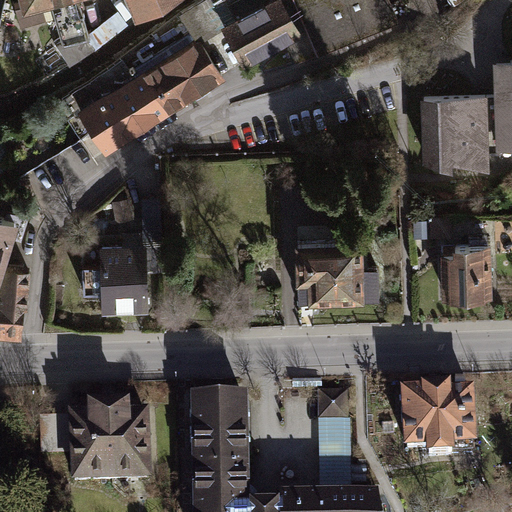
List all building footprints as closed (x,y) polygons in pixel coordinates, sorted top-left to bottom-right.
[(20,0),(20,1),(24,13),(43,8),(52,5),(62,40),(54,45),(71,65),(95,48),(88,40),(91,39),(89,32),(80,0),(20,0)] [(160,0),(134,0),(139,10),(160,0)] [(295,0),(270,0),(230,19),(249,58),(309,29),(295,0)] [(383,0),(300,0),(320,50),(392,21),(383,0)] [(24,13),(20,1),(14,3),(21,29),(47,21),(43,8),(24,13)] [(118,10),(89,32),(91,39),(88,40),(95,48),(129,24),(118,10)] [(122,56),(65,97),(75,113),(90,134),(105,157),(224,80),(183,18),(122,56)] [(489,94),(423,97),(425,165),(455,171),(455,162),(491,172),(491,153),(508,153),(508,149),(511,148),(511,60),(494,61),(496,98),(489,98),(489,94)] [(6,158),(18,177),(90,134),(75,113),(68,119),(72,124),(6,158)] [(130,198),(113,202),(117,223),(134,219),(130,198)] [(162,199),(147,199),(148,245),(149,271),(164,271),(162,199)] [(451,216),(431,217),(432,238),(452,237),(451,216)] [(18,224),(0,218),(0,284),(5,269),(18,224)] [(430,221),(414,221),(415,238),(430,238),(430,221)] [(364,240),(296,242),(297,284),(309,283),(310,304),(366,303),(366,299),(381,299),(381,268),(365,269),(364,240)] [(148,245),(101,246),(101,266),(83,267),(83,295),(101,294),(102,314),(150,312),(149,271),(148,245)] [(456,254),(442,254),(443,298),(493,297),(492,246),(455,246),(456,254)] [(30,271),(5,269),(0,284),(0,337),(22,340),(30,271)] [(321,380),(293,380),(294,390),(322,389),(321,380)] [(423,393),(401,394),(404,456),(429,455),(429,463),(457,461),(456,455),(480,454),(477,393),(454,394),(454,388),(423,390),(423,393)] [(349,391),(318,392),(321,497),(352,496),(349,391)] [(250,488),(248,400),(192,401),(194,511),(384,511),(382,496),(352,496),(321,497),(281,498),(281,508),(251,509),(251,501),(257,494),(250,488)] [(87,416),(70,417),(71,453),(72,486),(151,483),(149,414),(131,414),(130,406),(86,407),(87,416)] [(71,453),(70,417),(40,417),(41,453),(71,453)]
